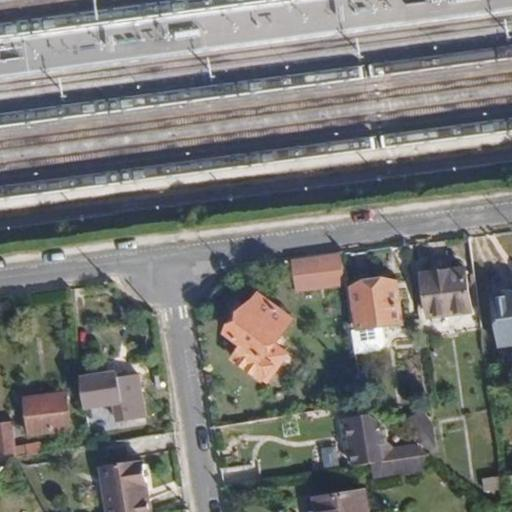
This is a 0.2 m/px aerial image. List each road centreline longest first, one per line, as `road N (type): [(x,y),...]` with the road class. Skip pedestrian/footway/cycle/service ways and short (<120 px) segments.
road 1 (residential): [(511,223),(174,267)]
road 2 (residential): [(174,267),(212,511)]
road 3 (residential): [(174,267),(0,284)]
